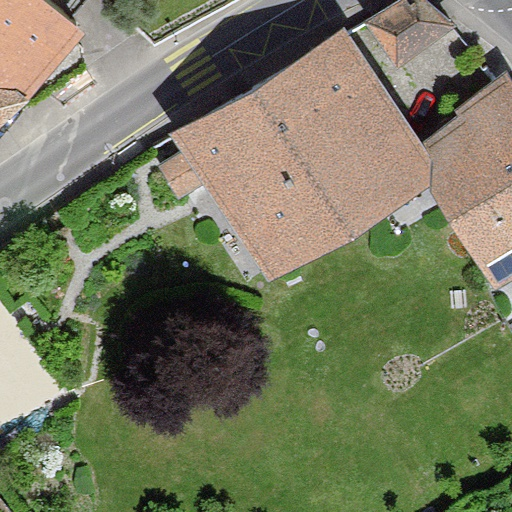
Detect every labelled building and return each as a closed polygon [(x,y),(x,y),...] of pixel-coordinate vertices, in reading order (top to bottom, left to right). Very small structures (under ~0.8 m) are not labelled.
[(67,18),(46,0),(0,0),(0,93),(13,82),(67,18)] [(445,13),(430,0),(386,0),(368,11),(393,49),(445,13)] [(415,140),(345,26),(182,126),(264,261),(427,160),(415,140)] [(511,103),(496,76),(460,101),(465,108),(415,140),(427,160),(493,266),(507,259),(511,268),(511,103)] [(0,429),(72,392),(34,319),(0,336),(0,429)]
